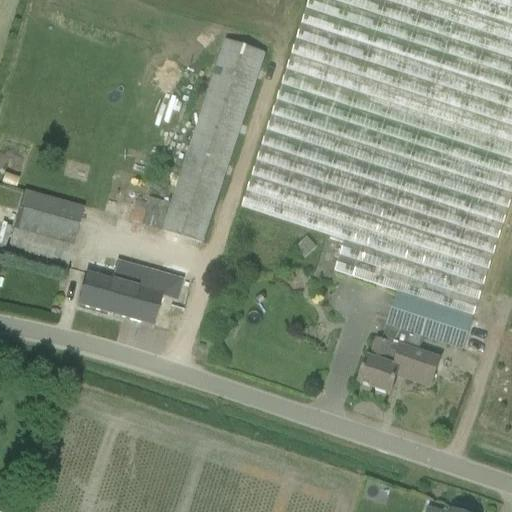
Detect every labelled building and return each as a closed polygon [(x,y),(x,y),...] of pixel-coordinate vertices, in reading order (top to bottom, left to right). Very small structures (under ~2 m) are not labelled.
[(424,339),(463,351),(474,320),(511,203),(511,0),(310,0),(243,210),(345,244),(335,274),(398,295),(387,327),(382,343),(377,341),(370,359),(368,358),(359,385),(391,396),(397,378),(430,390),(441,360),(419,353),(424,339)] [(225,42),(168,214),(162,233),(204,245),(265,56),(225,42)] [(145,208),(122,201),(118,214),(117,220),(144,228),(149,209),(145,208)] [(22,211),(19,211),(6,254),(67,271),(79,226),(22,211)] [(307,240),(295,251),(305,261),(317,250),(307,240)] [(168,332),(181,288),(115,270),(111,282),(86,276),(77,307),(153,329),(153,328),(168,332)] [(8,502),(5,511),(15,511),(17,504),(8,502)]
